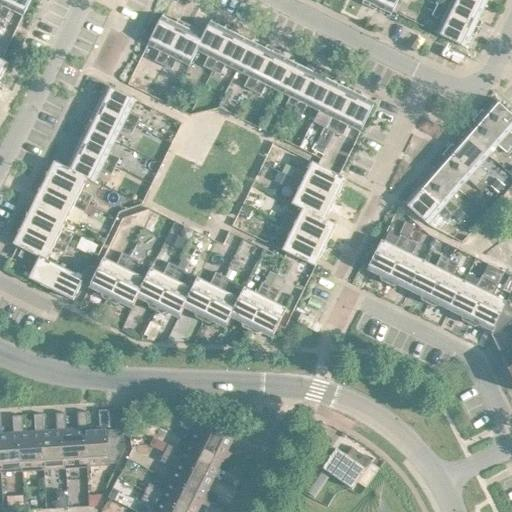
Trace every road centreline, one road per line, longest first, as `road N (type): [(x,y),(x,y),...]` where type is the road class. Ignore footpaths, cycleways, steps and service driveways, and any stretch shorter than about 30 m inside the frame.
road 1 (residential): [(511,444),(468,350),(340,302),(300,389)]
road 2 (residential): [(0,178),(88,0)]
road 3 (residential): [(432,78),(264,0)]
road 4 (tertiary): [(300,389),(126,382)]
road 5 (tertiary): [(444,479),(384,419),(300,389)]
road 6 (residential): [(98,511),(130,448),(126,382)]
road 7 (residential): [(245,511),(300,389)]
road 8 (tertiary): [(126,382),(53,373),(0,352)]
